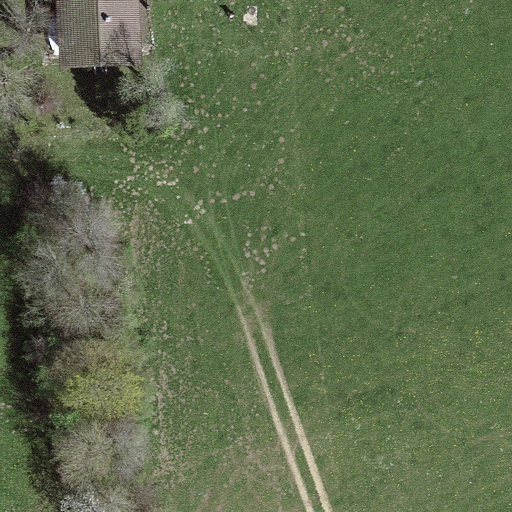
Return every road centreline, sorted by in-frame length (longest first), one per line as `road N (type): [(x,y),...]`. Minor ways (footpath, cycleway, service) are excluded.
road 1 (track): [(238,294),(180,201),(108,168),(0,160)]
road 2 (track): [(318,511),(238,294)]
